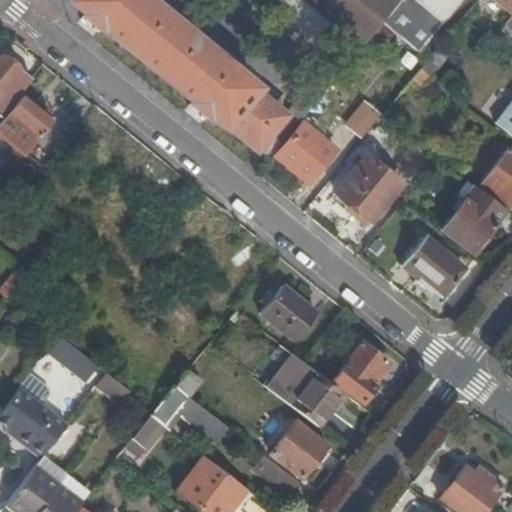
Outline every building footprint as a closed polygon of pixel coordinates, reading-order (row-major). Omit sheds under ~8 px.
[(71,0),(71,1),(85,13),(81,19),(86,23),(91,17),(98,23),(93,29),(98,33),(103,27),(192,101),(187,106),(193,110),(197,105),(205,110),(200,116),(204,120),(209,115),(224,127),(226,124),(256,148),(283,116),(254,92),(256,89),(147,0),(71,0)] [(304,0),(356,42),(391,0),(304,0)] [(399,0),(381,22),(416,53),(459,0),(399,0)] [(501,48),(511,32),(511,12),(491,40),(501,48)] [(342,71),(349,61),(337,51),(329,60),(342,71)] [(6,110),(31,79),(2,54),(0,56),(0,116),(1,117),(6,110)] [(422,87),(430,76),(420,69),(412,79),(422,87)] [(21,97),(9,112),(20,121),(16,125),(22,130),(26,126),(37,135),(50,120),(39,112),(42,109),(33,101),(31,105),(21,97)] [(361,101),(343,125),(361,138),(379,114),(361,101)] [(256,148),(269,159),(300,121),(287,111),(283,116),(256,148)] [(20,121),(9,112),(0,122),(0,134),(22,153),(37,135),(26,126),(22,130),(16,125),(20,121)] [(335,148),(302,121),(274,157),(307,184),(335,148)] [(511,151),(508,148),(477,188),(490,198),(492,196),(507,207),(511,200),(511,151)] [(399,185),(365,155),(334,193),(347,202),(342,208),(365,227),(399,185)] [(125,170),(121,174),(134,184),(138,180),(125,170)] [(134,184),(121,174),(106,192),(116,201),(113,205),(116,209),(120,204),(135,217),(158,190),(141,177),(138,180),(134,184)] [(472,254),(505,210),(490,198),(477,188),(473,185),(439,229),(472,254)] [(104,372),(105,373),(147,322),(161,304),(137,284),(178,235),(191,245),(211,222),(205,216),(208,212),(202,207),(199,211),(187,201),(167,226),(156,217),(59,336),(76,350),(88,359),(104,372)] [(464,268),(423,236),(399,267),(417,281),(421,278),(443,294),(464,268)] [(215,247),(194,273),(193,274),(196,276),(225,299),(247,272),(215,247)] [(31,286),(46,299),(63,280),(47,266),(30,285),(31,286)] [(26,278),(14,268),(0,285),(0,294),(7,300),(26,278)] [(194,273),(191,270),(183,279),(190,284),(196,276),(193,274),(194,273)] [(168,297),(175,303),(190,284),(183,279),(168,297)] [(315,313),(282,285),(259,314),(293,341),(315,313)] [(34,310),(46,299),(31,286),(21,298),(34,310)] [(161,304),(147,322),(155,328),(175,303),(168,297),(162,305),(161,304)] [(0,336),(23,308),(20,305),(12,298),(0,313),(0,336)] [(59,336),(48,349),(66,363),(76,350),(59,336)] [(366,383),(383,362),(360,344),(330,380),(359,402),(371,387),(366,383)] [(77,372),(88,359),(76,350),(66,363),(77,372)] [(317,426),(342,393),(303,364),(289,353),(264,386),(289,405),(317,426)] [(388,366),(383,362),(366,383),(371,387),(388,366)] [(186,369),(172,386),(187,397),(200,380),(186,369)] [(103,375),(94,388),(116,402),(124,389),(103,375)] [(40,458),(42,456),(64,426),(40,407),(48,398),(47,391),(28,376),(0,412),(0,421),(16,434),(13,438),(40,458)] [(172,386),(152,411),(148,416),(163,427),(176,411),(187,397),(172,386)] [(228,428),(187,397),(176,411),(216,443),(228,428)] [(130,439),(145,450),(163,427),(148,416),(130,439)] [(330,449),(294,421),(269,454),(301,478),(315,460),(319,464),(330,449)] [(0,500),(5,504),(5,503),(29,473),(5,454),(12,444),(12,437),(0,428),(0,500)] [(130,439),(126,445),(140,456),(145,450),(130,439)] [(288,496),(298,482),(262,455),(251,468),(288,496)] [(33,467),(45,476),(54,465),(42,456),(40,458),(33,467)] [(238,511),(252,495),(202,457),(176,490),(203,511),(238,511)] [(465,466),(441,500),(456,511),(486,511),(504,488),(483,472),(480,477),(465,466)] [(74,511),(79,506),(81,503),(45,476),(33,467),(29,473),(5,503),(17,511),(74,511)] [(0,510),(2,511),(17,511),(5,503),(5,504),(0,510)]
